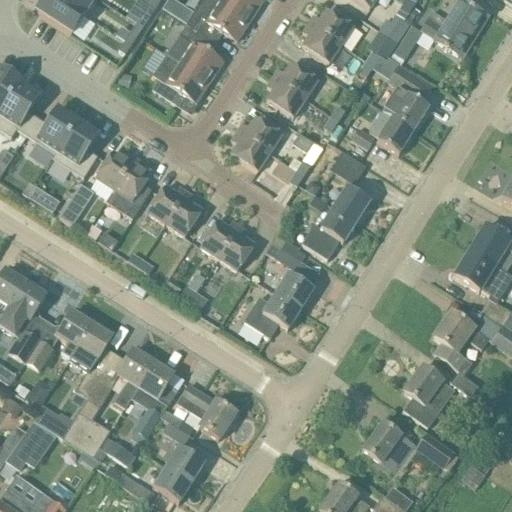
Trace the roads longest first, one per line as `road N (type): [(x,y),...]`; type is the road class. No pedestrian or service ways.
road 1 (residential): [(297,410),(511,64)]
road 2 (residential): [(297,410),(0,220)]
road 3 (residential): [(0,31),(189,154)]
road 4 (residential): [(189,154),(295,0)]
road 5 (residential): [(225,511),(297,410)]
